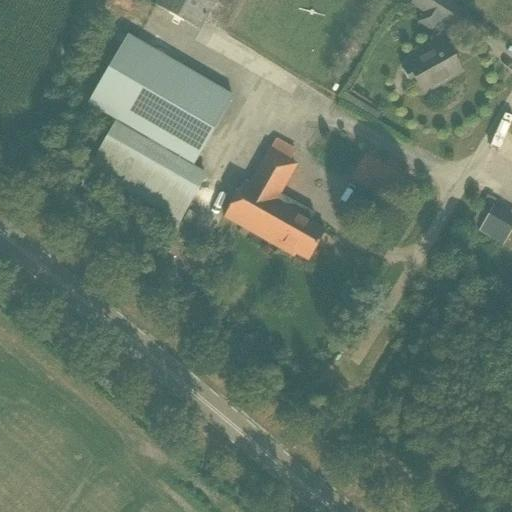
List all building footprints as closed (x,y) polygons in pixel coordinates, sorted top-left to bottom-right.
[(155,0),(153,6),(203,34),(209,24),(203,21),(215,0),(155,0)] [(280,0),(218,0),(206,20),(227,32),(223,40),(249,55),(280,0)] [(350,0),(302,0),(264,67),(300,88),(350,0)] [(444,0),(412,0),(409,4),(423,13),(438,22),(454,32),(465,14),(444,0)] [(399,7),(395,14),(401,18),(405,11),(399,7)] [(192,167),(233,97),(128,35),(86,106),(192,167)] [(423,44),(429,56),(403,70),(408,80),(413,77),(423,95),(461,74),(439,35),(423,44)] [(180,222),(206,177),(192,168),(113,126),(88,172),(180,222)] [(234,200),(224,217),(293,258),(295,253),(308,261),(323,232),(309,223),(314,215),(289,200),(285,206),(276,201),(296,166),(289,162),(295,152),(275,141),(269,151),(249,185),(244,182),(234,200)] [(404,179),(369,158),(364,155),(351,178),(355,181),(355,180),(390,202),(404,179)]
